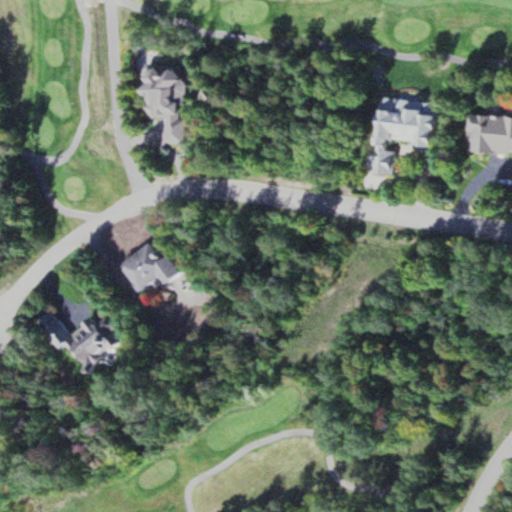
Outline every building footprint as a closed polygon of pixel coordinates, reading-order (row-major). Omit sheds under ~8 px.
[(189,144),(190,119),(189,119),(191,70),(154,68),(152,117),(170,118),(170,144),(189,144)] [(389,97),(379,172),(395,174),(400,139),(442,145),(447,105),(389,97)] [(511,115),(477,114),(476,151),(511,152),(511,115)] [(186,271),(164,240),(130,263),(152,295),(186,271)] [(76,335),(60,312),(45,322),(65,352),(72,347),(91,375),(121,354),(117,349),(126,343),(117,330),(121,327),(113,315),(105,321),(102,317),(76,335)]
